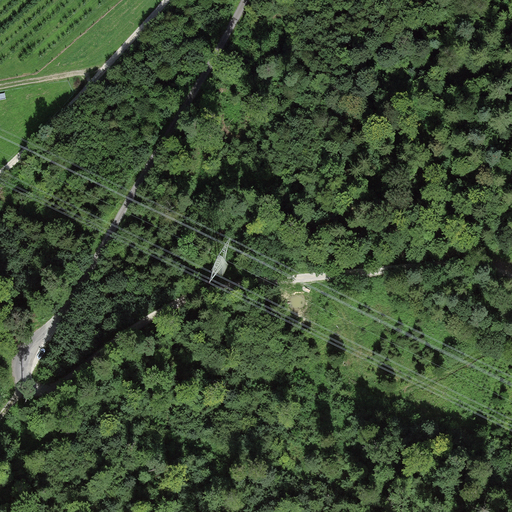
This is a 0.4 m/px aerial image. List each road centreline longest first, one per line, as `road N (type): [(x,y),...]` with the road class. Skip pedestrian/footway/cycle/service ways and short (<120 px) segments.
road 1 (track): [(511,280),(443,264),(255,281),(179,299),(57,386),(25,387)]
road 2 (track): [(25,387),(33,350),(79,288),(243,0)]
road 3 (track): [(106,68),(0,176)]
